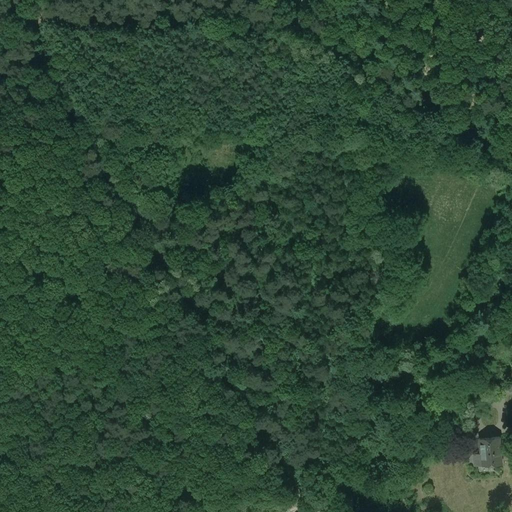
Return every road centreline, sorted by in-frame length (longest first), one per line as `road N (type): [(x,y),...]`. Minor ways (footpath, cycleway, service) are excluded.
road 1 (track): [(313,506),(64,102),(29,11)]
road 2 (track): [(0,9),(295,22),(457,116)]
road 3 (track): [(64,102),(98,113),(277,108),(457,116)]
